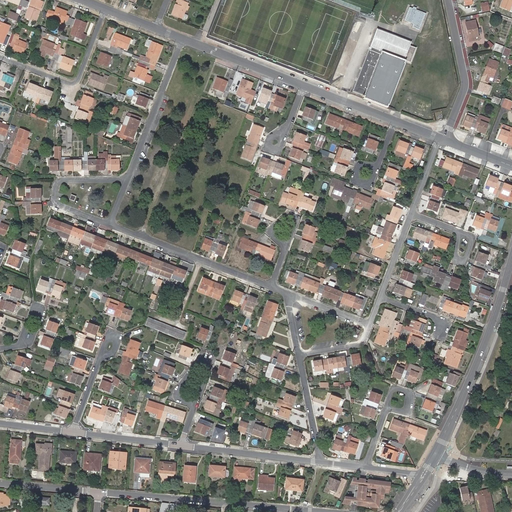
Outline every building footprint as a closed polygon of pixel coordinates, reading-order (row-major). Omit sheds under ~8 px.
[(31,3),(27,2),(28,1),(25,0),(24,0),(22,6),(21,10),(20,12),(26,14),(29,7),(30,4),(31,3)] [(187,6),(188,3),(184,1),(182,6),(176,4),(172,14),(183,18),(186,20),(188,16),(184,14),(186,10),(187,6)] [(481,4),(482,6),(482,12),(490,10),(489,5),(486,5),(485,3),(481,4)] [(26,14),(25,18),(35,22),(39,11),(37,10),(38,7),(32,5),(31,8),(29,7),(26,14)] [(413,24),(412,27),(419,30),(426,14),(409,7),(404,21),(413,24)] [(49,17),(63,22),(64,21),(64,19),(65,16),(67,12),(57,8),(55,13),(51,12),(49,17)] [(10,12),(8,18),(9,18),(16,21),(18,16),(10,12)] [(63,22),(49,17),(48,20),(62,25),(63,22)] [(479,36),(476,20),(466,22),(470,41),(476,40),(476,37),(479,36)] [(2,35),(6,37),(10,26),(0,22),(0,40),(2,35)] [(80,27),(74,25),(70,35),(81,39),(84,41),(86,36),(82,34),(86,24),(82,22),(80,27)] [(412,42),(377,28),(371,44),(406,59),(407,61),(412,64),(418,48),(410,45),(412,42)] [(117,46),(126,50),(131,39),(115,33),(111,44),(113,44),(112,46),(110,45),(109,48),(122,53),(131,56),(132,55),(122,51),(120,51),(120,50),(117,48),(117,46)] [(13,48),(12,50),(23,54),(27,44),(17,40),(16,40),(13,48)] [(45,41),(41,51),(39,55),(45,57),(46,53),(51,55),(50,56),(53,57),(55,53),(55,51),(52,50),(55,45),(45,41)] [(158,56),(162,46),(152,42),(149,49),(146,57),(141,55),(139,59),(140,60),(151,64),(155,65),(158,56)] [(503,46),(495,44),(493,49),(500,52),(503,46)] [(387,106),(405,60),(393,55),(369,45),(368,50),(366,54),(368,54),(367,56),(366,55),(361,67),(362,68),(362,70),(360,69),(357,78),(358,79),(357,81),(356,81),(352,91),(362,95),(362,96),(363,96),(363,98),(387,107),(387,106)] [(55,51),(55,53),(53,57),(53,58),(52,60),(55,61),(57,54),(60,49),(60,48),(57,46),(55,51)] [(504,47),(502,53),(502,54),(509,57),(511,50),(504,47)] [(122,53),(109,48),(108,51),(114,54),(121,56),(122,53)] [(60,49),(57,54),(55,61),(58,62),(58,63),(61,64),(60,68),(70,72),(74,61),(60,55),(62,50),(60,49)] [(107,66),(111,57),(100,52),(97,62),(107,66)] [(493,77),(498,62),(489,59),(482,76),(489,79),(490,76),(493,77)] [(151,64),(140,60),(134,74),(130,72),(128,77),(132,79),(133,76),(149,83),(152,77),(146,75),(148,70),(145,69),(141,68),(143,64),(146,65),(149,67),(151,64)] [(89,82),(89,84),(99,88),(101,84),(105,86),(107,79),(91,72),(89,77),(91,77),(89,82)] [(3,74),(0,81),(0,90),(2,91),(4,86),(9,89),(14,77),(7,74),(6,75),(3,74)] [(213,88),(224,92),(228,82),(217,78),(213,88)] [(231,86),(233,80),(230,79),(228,85),(223,97),(226,98),(229,90),(231,86)] [(247,87),(241,85),(236,95),(247,99),(253,84),(249,82),(247,87)] [(37,97),(40,89),(37,87),(33,86),(34,85),(29,83),(25,92),(34,96),(37,97)] [(259,97),(270,102),(273,94),(270,92),(271,92),(267,90),(268,90),(263,88),(259,97)] [(43,90),(40,89),(37,97),(40,98),(45,100),(45,102),(48,103),(49,101),(53,92),(47,90),(47,91),(43,90)] [(92,92),(101,96),(114,101),(115,98),(102,93),(93,89),(92,92)] [(146,101),(147,98),(148,94),(140,91),(136,103),(146,107),(147,102),(146,101)] [(273,94),(270,102),(268,108),(277,111),(278,107),(281,108),(285,99),(280,97),(280,98),(276,96),(276,95),(273,94)] [(82,104),(81,107),(89,110),(93,98),(91,98),(85,95),(84,95),(82,100),(83,100),(81,104),(82,104)] [(491,101),(498,104),(500,99),(493,96),(491,101)] [(511,104),(511,101),(504,98),(501,106),(510,109),(511,104)] [(304,112),(303,115),(304,116),(302,119),(311,122),(315,110),(306,106),(303,112),(304,112)] [(89,110),(81,107),(79,110),(78,113),(77,113),(75,118),(84,122),(88,123),(93,112),(89,110)] [(342,126),(345,119),(341,117),(340,118),(335,116),(335,115),(329,112),(325,123),(337,128),(336,132),(339,134),(341,129),(342,126)] [(137,125),(138,126),(140,121),(139,120),(140,117),(131,114),(128,113),(124,124),(127,125),(136,128),(137,125)] [(471,126),(474,127),(477,120),(478,117),(467,113),(466,115),(462,124),(467,126),(467,125),(471,126)] [(100,128),(105,116),(101,115),(94,134),(100,136),(103,129),(100,128)] [(477,120),(474,127),(477,128),(480,130),(480,132),(484,133),(488,124),(484,122),(486,117),(479,115),(478,117),(477,120)] [(349,121),(345,119),(342,126),(347,127),(346,131),(357,136),(361,125),(355,123),(355,124),(349,122),(349,121)] [(134,138),(136,133),(134,132),(136,128),(127,125),(124,124),(123,124),(120,132),(118,132),(116,135),(130,140),(132,141),(134,138)] [(247,140),(251,142),(257,144),(259,140),(258,140),(260,134),(261,134),(263,128),(253,124),(249,136),(247,140)] [(509,141),(511,133),(511,128),(501,124),(500,129),(501,129),(497,138),(502,140),(503,139),(506,140),(509,141)] [(14,140),(13,144),(19,147),(21,143),(25,144),(29,132),(19,128),(17,134),(17,135),(15,141),(14,140)] [(294,142),(293,144),(301,148),(304,142),(306,136),(296,132),(294,138),(295,138),(293,141),(294,142)] [(375,147),(377,142),(378,142),(379,137),(370,134),(368,138),(366,137),(363,146),(362,145),(360,149),(363,150),(371,153),(373,150),(374,146),(375,147)] [(321,141),(313,138),(311,143),(318,146),(321,141)] [(404,144),(407,145),(410,147),(411,144),(398,139),(393,151),(393,153),(395,150),(398,141),(404,143),(404,144)] [(257,144),(251,142),(247,140),(246,144),(241,156),(251,160),(253,154),(252,154),(255,148),(256,148),(257,144)] [(407,154),(410,147),(407,145),(404,144),(404,143),(398,141),(395,150),(393,153),(406,158),(407,154)] [(19,147),(13,144),(11,148),(12,149),(10,155),(9,154),(7,161),(17,165),(22,152),(18,151),(19,147)] [(301,148),(293,144),(292,148),(293,148),(292,151),(291,151),(289,156),(299,160),(302,152),(300,151),(301,148)] [(58,169),(61,169),(60,160),(60,156),(60,147),(54,147),(54,160),(49,160),(49,171),(54,171),(54,170),(58,170),(58,169)] [(414,148),(410,147),(407,154),(406,158),(403,167),(406,169),(411,170),(413,166),(409,164),(411,158),(409,157),(410,155),(419,159),(423,150),(417,148),(417,149),(414,148)] [(335,159),(338,160),(346,163),(347,161),(348,161),(349,158),(350,158),(352,152),(342,148),(340,148),(335,159)] [(104,169),(107,169),(107,160),(107,155),(107,152),(103,151),(103,153),(99,153),(99,160),(95,160),(95,170),(100,170),(104,170),(104,169)] [(83,160),(83,169),(87,169),(87,170),(91,170),(90,171),(95,170),(95,160),(95,156),(87,156),(87,152),(83,152),(83,157),(83,160)] [(60,160),(61,169),(64,169),(64,170),(67,170),(67,171),(72,171),(72,160),(69,160),(69,156),(60,156),(60,160)] [(80,169),(83,169),(83,160),(83,157),(80,157),(80,160),(72,160),(72,171),(77,170),(80,170),(80,169)] [(261,157),(258,166),(264,169),(263,173),(267,174),(269,171),(272,162),(269,161),(265,160),(266,159),(261,157)] [(460,169),(462,163),(458,161),(458,162),(452,160),(452,159),(446,157),(442,167),(455,172),(454,174),(458,175),(460,169)] [(272,162),(269,171),(280,175),(284,177),(290,161),(289,160),(287,159),(285,166),(283,166),(279,164),(278,164),(275,163),(275,164),(272,162)] [(107,160),(107,169),(111,169),(114,169),(114,170),(119,170),(119,160),(107,160)] [(346,163),(338,160),(336,165),(333,164),(330,171),(333,172),(343,176),(345,170),(344,170),(345,167),(346,163)] [(385,179),(393,182),(398,184),(400,185),(401,181),(395,179),(398,171),(401,172),(402,169),(403,167),(390,162),(388,167),(386,172),(387,172),(386,175),(386,176),(385,179)] [(467,164),(462,163),(460,169),(458,176),(462,177),(463,175),(475,179),(479,169),(473,167),(473,168),(466,165),(467,164)] [(498,189),(501,181),(497,180),(494,179),(495,178),(489,175),(486,185),(490,186),(489,190),(493,192),(494,188),(498,189)] [(456,180),(449,178),(447,184),(453,187),(456,180)] [(392,185),(393,182),(385,179),(384,182),(386,182),(384,186),(383,185),(381,190),(379,189),(377,195),(378,195),(383,197),(395,202),(396,200),(393,199),(398,188),(397,187),(394,186),(392,185)] [(511,193),(510,193),(511,187),(511,186),(507,185),(506,185),(503,184),(504,183),(501,181),(498,189),(497,190),(497,191),(500,192),(498,198),(511,203),(511,199),(511,193)] [(354,199),(356,192),(352,191),(352,192),(346,189),(346,188),(340,186),(336,196),(348,201),(347,203),(347,206),(342,220),(343,221),(345,222),(351,207),(351,205),(352,202),(354,199)] [(431,194),(430,197),(438,200),(440,195),(443,189),(433,186),(431,191),(432,191),(431,194)] [(30,202),(39,201),(39,198),(39,194),(40,194),(40,188),(29,188),(30,187),(25,187),(26,198),(23,198),(23,202),(30,202)] [(293,204),(296,205),(299,197),(301,191),(290,188),(287,194),(284,193),(280,201),(284,203),(289,205),(289,204),(292,205),(293,204)] [(356,192),(354,199),(352,202),(354,203),(356,204),(355,208),(360,210),(362,206),(369,208),(373,198),(381,202),(383,197),(378,195),(377,195),(373,193),(371,198),(366,196),(366,197),(360,195),(360,194),(356,192)] [(299,197),(296,205),(299,206),(300,205),(303,206),(303,207),(307,209),(313,211),(316,202),(311,200),(311,199),(303,196),(303,198),(299,197)] [(438,200),(430,197),(429,201),(431,201),(429,204),(428,204),(426,208),(437,212),(440,204),(437,204),(438,200)] [(39,205),(39,201),(30,202),(23,202),(22,202),(22,204),(22,206),(26,206),(26,210),(30,210),(30,214),(40,214),(41,214),(41,212),(41,208),(40,208),(40,205),(39,205)] [(251,214),(259,217),(260,214),(261,214),(262,211),(263,211),(265,207),(255,203),(250,201),(247,209),(242,206),(240,210),(246,212),(251,214)] [(402,210),(393,207),(390,215),(387,215),(385,220),(397,224),(402,210)] [(467,212),(460,209),(459,213),(445,208),(441,218),(458,224),(461,217),(465,219),(467,212)] [(258,220),(259,217),(251,214),(246,212),(242,223),(247,225),(256,229),(258,224),(257,224),(258,220)] [(0,233),(4,236),(8,226),(2,224),(4,220),(6,216),(0,213),(0,232),(0,233)] [(484,218),(479,217),(476,215),(473,223),(472,225),(477,226),(477,225),(480,227),(480,226),(484,227),(487,219),(484,218)] [(490,221),(487,219),(484,227),(487,229),(487,227),(491,228),(490,229),(495,231),(498,221),(491,218),(490,221)] [(59,230),(61,223),(53,220),(52,222),(49,221),(47,226),(46,229),(57,233),(59,230)] [(383,239),(390,242),(391,238),(390,237),(392,231),(393,232),(396,225),(386,221),(383,229),(379,228),(377,233),(378,233),(376,237),(383,239)] [(70,234),(72,230),(69,229),(70,227),(61,223),(59,230),(57,233),(57,235),(68,239),(69,238),(70,234)] [(304,233),(303,237),(311,240),(315,242),(316,239),(315,238),(312,237),(313,232),(315,228),(306,224),(303,230),(304,230),(303,233),(304,233)] [(431,239),(433,233),(429,231),(429,232),(422,230),(423,229),(416,226),(412,236),(425,241),(429,243),(431,239)] [(81,239),(84,232),(75,228),(74,231),(72,230),(70,234),(69,238),(73,239),(74,238),(80,241),(81,239)] [(92,243),(94,239),(91,238),(92,235),(84,232),(81,239),(92,243)] [(215,242),(212,251),(215,252),(218,254),(218,255),(223,256),(226,246),(219,244),(223,235),(219,233),(216,239),(215,242)] [(437,234),(433,233),(431,239),(429,243),(427,248),(432,249),(433,244),(445,249),(449,238),(443,236),(443,238),(437,235),(437,234)] [(209,249),(212,251),(215,242),(216,239),(214,238),(213,239),(206,236),(205,238),(204,238),(201,248),(204,249),(205,248),(208,250),(209,249)] [(104,248),(107,241),(97,237),(96,240),(94,239),(92,243),(91,247),(103,252),(103,251),(104,248)] [(238,247),(250,252),(254,253),(256,250),(258,244),(254,242),(254,243),(248,240),(242,237),(238,247)] [(311,240),(303,237),(301,240),(303,240),(302,244),(301,243),(299,248),(308,252),(312,244),(314,245),(315,242),(311,240)] [(388,246),(390,242),(383,239),(375,237),(372,247),(375,248),(373,254),(383,258),(385,252),(384,252),(387,245),(388,246)] [(21,256),(29,258),(30,256),(26,255),(27,251),(23,250),(25,244),(15,240),(13,245),(14,246),(12,249),(13,249),(12,253),(21,256)] [(42,242),(39,241),(34,253),(37,255),(42,242)] [(115,252),(117,248),(114,247),(115,244),(107,241),(104,248),(103,251),(114,255),(115,252)] [(258,244),(256,250),(254,253),(259,255),(271,260),(274,250),(270,248),(268,248),(262,246),(262,245),(258,244)] [(126,256),(129,249),(120,246),(119,248),(117,248),(115,252),(114,255),(125,259),(126,256)] [(138,261),(139,256),(137,255),(138,253),(129,249),(126,256),(138,261)] [(408,255),(407,258),(407,259),(406,262),(414,265),(419,253),(409,249),(407,255),(408,255)] [(475,264),(483,267),(486,268),(488,269),(489,266),(485,264),(488,255),(478,251),(476,257),(477,257),(476,260),(475,264)] [(6,264),(16,268),(19,259),(23,260),(28,262),(29,258),(21,256),(12,253),(11,256),(10,256),(9,259),(8,258),(6,264)] [(149,265),(152,258),(143,255),(142,257),(139,256),(138,261),(149,265)] [(161,269),(162,265),(159,264),(160,262),(152,258),(149,265),(161,269)] [(169,265),(166,264),(165,266),(162,265),(161,269),(159,274),(170,279),(171,277),(173,271),(175,267),(176,264),(170,261),(169,264),(169,265)] [(378,271),(380,265),(370,262),(369,267),(365,265),(363,271),(366,272),(366,274),(374,277),(376,274),(377,271),(378,271)] [(481,280),(484,271),(486,268),(483,267),(475,264),(474,267),(476,267),(475,271),(474,270),(472,276),(481,280)] [(182,281),(185,274),(182,273),(183,270),(175,267),(173,271),(171,277),(182,281)] [(78,270),(76,270),(74,275),(84,279),(86,273),(82,272),(78,270)] [(294,282),(297,284),(300,275),(301,272),(298,270),(297,274),(295,274),(289,271),(287,278),(286,281),(290,283),(290,282),(294,283),(294,282)] [(400,278),(399,281),(406,284),(412,286),(414,283),(412,283),(415,275),(413,274),(403,270),(402,275),(403,275),(401,278),(400,278)] [(445,285),(448,277),(445,276),(445,275),(442,274),(442,273),(437,271),(434,280),(443,284),(441,289),(443,289),(445,285)] [(300,275),(297,284),(300,285),(300,286),(303,287),(307,289),(311,280),(304,277),(305,273),(301,272),(300,275)] [(315,293),(318,294),(319,292),(322,284),(323,281),(324,279),(321,277),(321,279),(312,276),(311,280),(307,289),(312,291),(312,290),(315,291),(315,293)] [(451,278),(448,277),(445,285),(446,285),(444,289),(448,291),(450,287),(457,289),(461,280),(455,278),(455,279),(452,278),(451,278)] [(45,290),(48,291),(51,283),(53,279),(50,278),(49,279),(48,282),(40,279),(37,288),(42,290),(42,289),(45,290)] [(210,291),(213,283),(210,281),(207,280),(207,279),(203,278),(199,287),(197,291),(208,296),(210,291)] [(51,283),(48,291),(51,292),(55,294),(54,294),(59,296),(59,297),(61,298),(66,284),(53,279),(51,283)] [(322,284),(319,292),(322,293),(322,294),(325,295),(325,296),(329,298),(333,288),(328,286),(330,283),(323,281),(322,284)] [(406,284),(399,281),(397,284),(396,287),(395,287),(393,291),(402,295),(405,287),(406,284)] [(216,284),(213,283),(210,291),(208,296),(219,300),(221,295),(224,286),(220,284),(220,285),(216,284)] [(490,301),(495,289),(484,284),(479,296),(490,301)] [(22,291),(13,287),(10,295),(6,294),(2,292),(1,296),(4,297),(9,298),(17,301),(18,298),(18,299),(20,295),(21,295),(22,291)] [(338,299),(341,301),(341,299),(344,292),(333,288),(329,298),(334,300),(334,299),(337,300),(338,299)] [(242,304),(245,295),(242,294),(239,293),(239,292),(235,290),(232,300),(242,304)] [(341,299),(341,301),(342,301),(344,302),(344,303),(347,304),(347,305),(351,306),(355,296),(344,292),(341,299)] [(428,293),(423,292),(418,303),(424,305),(428,293)] [(359,308),(362,309),(367,298),(356,294),(355,296),(351,306),(358,309),(359,308)] [(248,297),(245,295),(242,304),(240,309),(247,311),(247,310),(252,312),(253,308),(257,298),(252,297),(252,298),(249,296),(248,297)] [(445,310),(450,312),(453,303),(453,302),(450,302),(451,299),(443,296),(442,299),(439,307),(442,307),(442,308),(445,309),(445,310)] [(17,301),(9,298),(4,297),(3,300),(1,300),(0,302),(0,309),(3,311),(3,309),(12,312),(14,308),(13,307),(14,304),(15,305),(17,301)] [(114,314),(117,315),(120,307),(121,303),(118,302),(116,305),(114,304),(116,301),(108,298),(106,303),(109,304),(108,306),(106,312),(110,314),(111,313),(114,314)] [(268,319),(272,321),(273,317),(272,316),(273,314),(275,310),(276,310),(278,304),(268,300),(263,313),(262,317),(265,318),(268,319)] [(455,313),(459,314),(459,313),(462,315),(465,316),(468,307),(465,306),(464,306),(462,306),(453,302),(453,303),(450,312),(455,313)] [(120,307),(117,315),(120,316),(123,318),(128,320),(131,311),(124,308),(125,304),(121,303),(120,307)] [(380,325),(386,327),(399,333),(400,331),(401,329),(401,327),(402,325),(398,323),(396,326),(391,325),(396,312),(386,309),(384,315),(385,316),(383,322),(381,321),(380,325)] [(270,325),(272,321),(268,319),(265,318),(262,317),(260,321),(256,333),(251,332),(249,336),(261,340),(263,336),(266,337),(268,331),(267,331),(269,325),(270,325)] [(47,330),(46,333),(54,336),(59,324),(49,320),(47,326),(48,326),(47,330)] [(413,332),(421,335),(422,332),(421,331),(422,328),(423,329),(425,324),(415,320),(413,320),(410,327),(406,326),(405,329),(411,331),(413,332)] [(86,335),(94,338),(95,334),(94,334),(95,331),(96,331),(98,326),(88,322),(85,331),(87,332),(86,335)] [(201,327),(197,337),(202,339),(202,338),(205,339),(205,338),(208,340),(211,332),(212,332),(214,327),(210,325),(208,331),(201,327)] [(386,327),(380,325),(379,329),(380,330),(377,336),(376,335),(374,342),(383,345),(388,333),(384,331),(386,327)] [(420,338),(421,335),(413,332),(411,331),(405,329),(401,327),(401,329),(400,331),(402,331),(410,334),(412,335),(409,343),(418,346),(420,342),(419,341),(420,339),(420,338)] [(462,349),(465,341),(468,333),(469,330),(464,328),(463,331),(457,329),(455,335),(456,335),(454,342),(453,341),(452,345),(462,349)] [(402,331),(400,331),(399,333),(393,348),(396,349),(402,331)] [(54,336),(46,333),(45,336),(44,336),(43,339),(42,339),(40,344),(50,347),(54,336)] [(93,341),(94,338),(86,335),(84,334),(79,333),(78,336),(81,337),(78,346),(81,347),(91,350),(93,345),(92,345),(94,341),(93,341)] [(125,351),(124,355),(130,358),(134,359),(136,360),(137,356),(136,355),(140,343),(130,339),(127,345),(129,346),(126,351),(125,351)] [(189,354),(192,348),(182,344),(178,354),(177,356),(186,360),(187,356),(187,357),(189,353),(189,354)] [(460,354),(462,349),(452,345),(450,349),(451,350),(449,356),(448,355),(445,362),(456,366),(458,360),(460,354)] [(61,349),(59,355),(67,357),(69,351),(61,349)] [(223,359),(222,362),(231,366),(237,368),(238,366),(238,365),(232,363),(235,354),(225,350),(223,356),(224,356),(223,359)] [(274,365),(283,367),(284,364),(285,361),(286,361),(288,356),(279,353),(276,361),(273,361),(272,364),(274,365)] [(351,356),(347,356),(349,366),(361,363),(359,353),(354,354),(354,355),(351,355),(351,356)] [(433,354),(431,361),(438,364),(440,359),(436,358),(437,356),(433,354)] [(13,367),(21,370),(22,367),(24,368),(25,365),(29,366),(31,360),(28,358),(18,355),(16,361),(17,361),(16,365),(14,364),(13,367)] [(130,358),(124,355),(122,359),(123,360),(121,366),(120,365),(118,372),(128,375),(133,363),(134,359),(130,358)] [(349,366),(347,356),(344,357),(341,357),(340,356),(335,357),(337,368),(349,366)] [(73,369),(82,372),(83,369),(82,369),(83,365),(84,365),(86,360),(76,357),(73,365),(75,366),(73,369)] [(328,360),(324,360),(326,370),(337,368),(335,357),(331,358),(331,359),(328,359),(328,360)] [(326,370),(324,360),(321,361),(321,360),(317,361),(317,360),(312,361),(314,372),(326,370)] [(231,366),(222,362),(221,366),(219,369),(218,369),(216,374),(221,376),(220,378),(230,382),(233,371),(240,374),(242,370),(237,368),(231,366)] [(281,371),(283,367),(274,365),(272,364),(270,363),(269,367),(273,369),(270,376),(279,380),(281,374),(282,371),(281,371)] [(401,377),(404,378),(407,370),(410,364),(406,363),(405,366),(404,369),(399,367),(396,366),(392,375),(397,377),(397,376),(401,378),(401,377)] [(160,375),(168,378),(169,375),(170,375),(172,372),(174,367),(165,364),(160,375)] [(407,370),(404,378),(407,379),(407,378),(411,379),(410,380),(415,382),(417,378),(420,379),(424,370),(410,364),(407,370)] [(17,382),(21,370),(13,367),(12,370),(11,370),(10,373),(9,373),(7,379),(17,382)] [(81,376),(82,372),(73,369),(72,374),(71,373),(70,375),(71,375),(70,381),(79,385),(81,380),(80,379),(81,376)] [(167,381),(168,378),(160,375),(157,374),(156,373),(155,376),(154,379),(156,380),(154,385),(163,389),(165,384),(164,383),(165,380),(167,381)] [(103,380),(103,379),(102,383),(101,382),(98,388),(108,391),(112,393),(114,385),(117,386),(120,380),(114,375),(112,380),(104,377),(103,380)] [(438,400),(441,392),(442,388),(431,384),(429,389),(430,390),(429,393),(430,393),(429,397),(438,400)] [(210,394),(209,397),(220,401),(221,398),(223,390),(214,387),(212,391),(213,392),(212,395),(210,394)] [(59,402),(68,405),(69,402),(70,402),(71,399),(72,399),(74,394),(64,390),(59,402)] [(367,402),(376,405),(377,402),(378,402),(379,399),(380,400),(382,394),(372,391),(370,396),(366,395),(364,401),(367,402)] [(278,402),(281,403),(289,406),(291,403),(292,400),(293,400),(295,396),(285,392),(282,400),(279,399),(278,402)] [(329,403),(328,406),(336,409),(342,411),(343,409),(341,408),(344,400),(340,398),(331,394),(329,399),(330,400),(329,403)] [(11,406),(14,407),(17,400),(19,396),(16,395),(14,398),(6,396),(3,405),(7,407),(8,406),(10,407),(11,406)] [(17,400),(14,407),(18,409),(18,407),(22,408),(21,409),(26,411),(29,401),(22,399),(22,397),(19,396),(17,400)] [(220,401),(209,397),(208,401),(207,400),(206,404),(205,404),(204,408),(202,411),(218,416),(221,408),(221,406),(220,405),(222,402),(220,401)] [(433,412),(438,400),(429,397),(428,400),(427,400),(426,403),(424,402),(423,408),(433,412)] [(159,410),(163,411),(165,405),(161,404),(160,405),(154,403),(155,402),(149,400),(145,410),(158,414),(159,410)] [(375,409),(376,405),(367,402),(364,401),(362,405),(363,405),(366,406),(365,410),(363,414),(373,418),(375,412),(374,412),(375,409)] [(67,408),(68,405),(59,402),(55,414),(65,417),(67,413),(66,412),(67,409),(67,408)] [(280,407),(277,414),(287,418),(289,413),(288,413),(289,410),(288,409),(289,406),(281,403),(278,402),(276,406),(280,407)] [(97,417),(100,418),(103,410),(104,407),(93,403),(92,406),(88,416),(93,417),(93,416),(97,418),(97,417)] [(165,405),(163,411),(160,421),(164,423),(166,417),(178,421),(182,410),(175,408),(175,409),(169,407),(169,406),(165,405)] [(103,410),(100,418),(104,419),(104,418),(108,419),(107,420),(112,422),(115,412),(117,413),(118,410),(109,406),(108,408),(104,407),(103,410)] [(336,409),(328,406),(327,409),(326,409),(325,412),(324,412),(322,417),(332,420),(336,421),(339,414),(340,415),(342,411),(336,409)] [(125,421),(124,422),(128,423),(128,424),(132,425),(135,415),(127,413),(128,409),(125,408),(122,420),(125,421)] [(400,441),(404,442),(407,434),(408,430),(410,424),(409,423),(406,423),(406,424),(400,422),(400,421),(393,418),(390,428),(402,432),(400,441)] [(197,426),(195,431),(204,435),(206,430),(207,427),(210,427),(212,428),(213,425),(209,423),(206,422),(205,422),(201,420),(200,423),(199,423),(198,426),(197,426)] [(245,431),(248,432),(251,424),(244,421),(240,420),(237,430),(241,431),(242,430),(245,432),(245,431)] [(251,424),(248,432),(252,433),(252,432),(255,433),(255,434),(259,436),(263,438),(266,429),(262,427),(263,426),(260,424),(255,423),(256,421),(253,420),(252,421),(251,424)] [(413,425),(410,424),(408,430),(407,434),(410,435),(409,439),(415,441),(416,437),(423,440),(427,430),(419,427),(419,428),(412,426),(413,425)] [(212,436),(223,440),(227,429),(216,425),(212,436)] [(299,440),(300,437),(299,437),(301,433),(293,430),(290,438),(285,436),(283,441),(288,443),(297,446),(300,440),(299,440)] [(346,441),(343,450),(346,451),(347,450),(350,451),(349,452),(355,454),(358,444),(349,441),(351,437),(351,435),(348,434),(346,441)] [(340,449),(343,450),(346,441),(335,438),(331,448),(336,449),(339,450),(340,449)] [(18,459),(19,459),(21,447),(24,447),(25,442),(21,442),(21,441),(11,440),(9,463),(17,464),(18,459)] [(399,443),(392,440),(391,444),(402,449),(403,444),(399,443)] [(36,453),(41,453),(43,454),(42,464),(40,464),(39,469),(48,470),(50,453),(51,453),(52,444),(48,444),(47,446),(45,446),(45,445),(37,444),(36,453)] [(382,450),(381,456),(390,459),(394,461),(397,453),(393,451),(394,448),(386,445),(385,448),(384,447),(383,451),(382,450)] [(61,451),(60,462),(75,463),(76,452),(61,451)] [(111,452),(110,467),(124,468),(125,453),(111,452)] [(101,455),(95,455),(95,454),(86,453),(84,469),(99,470),(101,455)] [(143,461),(143,459),(135,458),(134,472),(141,472),(140,476),(149,477),(149,473),(150,461),(143,461)] [(167,464),(159,464),(158,482),(164,482),(164,473),(174,473),(175,463),(167,463),(167,464)] [(224,470),(224,467),(209,465),(209,476),(224,477),(224,470)] [(194,481),(196,466),(185,466),(184,480),(194,481)] [(235,467),(234,476),(234,481),(238,481),(239,477),(249,478),(250,468),(235,467)] [(164,473),(164,482),(165,482),(166,475),(174,475),(174,473),(164,473)] [(259,474),(258,488),(273,489),(274,477),(267,477),(267,475),(259,474)] [(285,488),(302,490),(303,478),(286,477),(285,488)] [(339,481),(338,481),(337,482),(336,482),(336,480),(329,478),(325,488),(330,490),(336,492),(335,495),(340,497),(346,480),(341,478),(339,481)] [(345,496),(343,502),(358,504),(359,499),(372,500),(372,499),(365,498),(365,496),(368,496),(369,492),(366,492),(365,492),(358,491),(358,485),(366,486),(377,487),(377,485),(365,484),(366,479),(352,478),(349,484),(355,485),(354,497),(345,496)] [(359,499),(358,504),(363,505),(376,506),(376,504),(380,504),(381,499),(383,499),(384,494),(384,491),(388,492),(389,485),(386,484),(386,482),(371,480),(366,479),(365,484),(377,485),(377,487),(376,490),(371,490),(371,496),(373,496),(372,499),(372,500),(359,499)] [(472,492),(469,493),(467,486),(460,488),(462,500),(469,498),(470,500),(474,500),(472,492)] [(477,491),(478,494),(487,492),(489,505),(491,505),(492,511),(493,511),(489,489),(477,491)] [(487,492),(478,494),(481,511),(492,511),(491,505),(489,505),(487,492)] [(16,498),(18,498),(19,507),(25,507),(24,499),(24,495),(16,495),(16,498)] [(49,502),(49,497),(35,497),(35,506),(41,506),(41,501),(49,502)] [(50,498),(49,497),(49,502),(41,501),(41,506),(43,506),(43,504),(49,505),(50,498)] [(161,511),(165,502),(159,502),(156,511),(161,511)]
